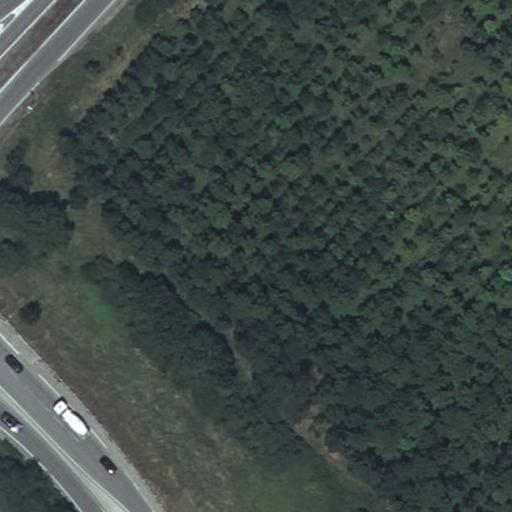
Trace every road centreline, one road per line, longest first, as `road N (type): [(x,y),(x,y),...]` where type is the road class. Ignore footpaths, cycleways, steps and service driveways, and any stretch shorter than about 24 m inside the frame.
road 1 (primary): [(145,511),(0,358)]
road 2 (primary): [(0,411),(91,511)]
road 3 (secondary): [(0,97),(92,0)]
